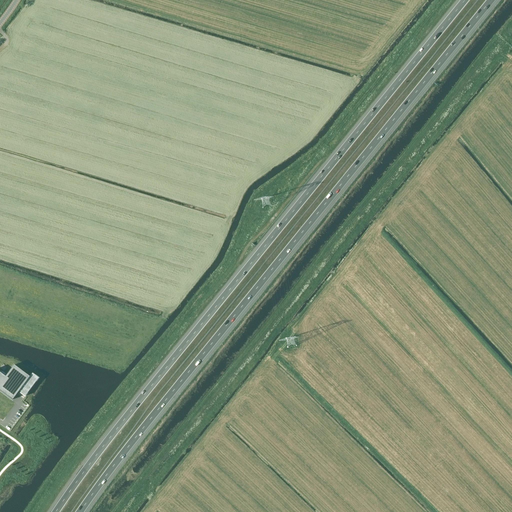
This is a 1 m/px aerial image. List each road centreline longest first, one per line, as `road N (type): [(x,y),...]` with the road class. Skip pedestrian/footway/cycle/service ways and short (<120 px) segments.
road 1 (motorway): [(79,511),(488,0)]
road 2 (motorway): [(462,0),(55,511)]
